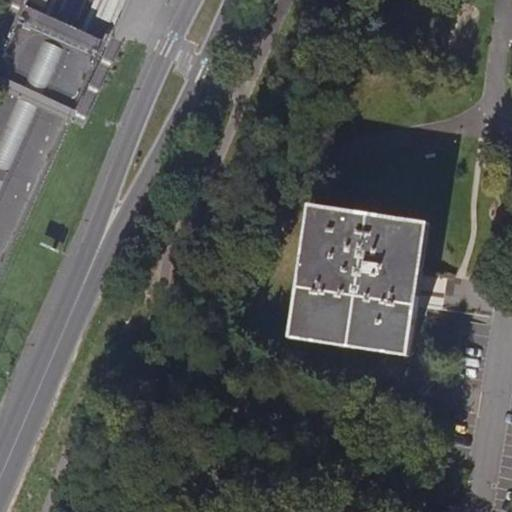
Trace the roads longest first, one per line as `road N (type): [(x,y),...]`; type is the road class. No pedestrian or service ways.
road 1 (primary): [(0,478),(209,0)]
road 2 (unclassified): [(268,0),(144,328)]
road 3 (residential): [(188,352),(236,377),(420,511)]
road 4 (residential): [(480,511),(510,299)]
